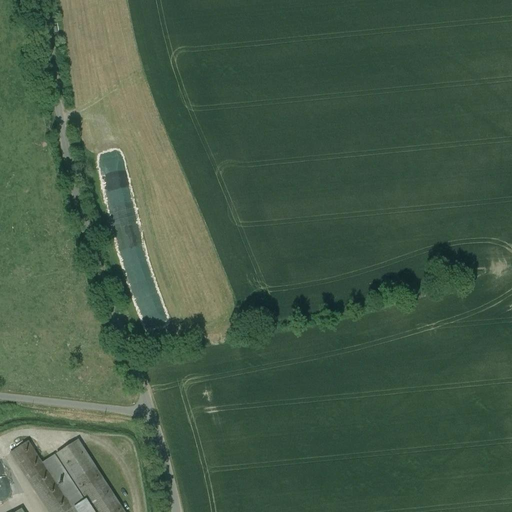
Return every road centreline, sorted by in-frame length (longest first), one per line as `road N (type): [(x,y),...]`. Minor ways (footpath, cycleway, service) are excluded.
road 1 (unclassified): [(175,511),(76,203),(42,0)]
road 2 (track): [(0,394),(147,410)]
